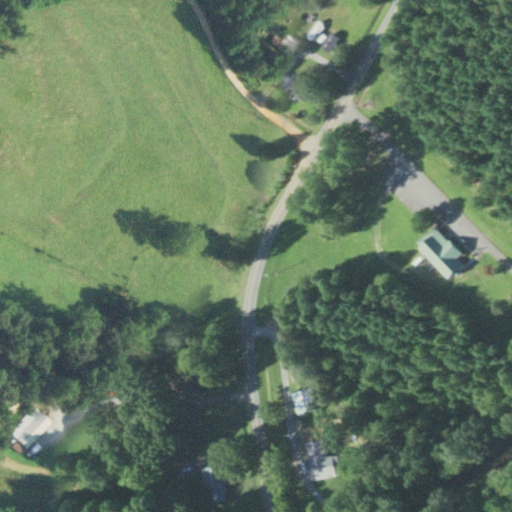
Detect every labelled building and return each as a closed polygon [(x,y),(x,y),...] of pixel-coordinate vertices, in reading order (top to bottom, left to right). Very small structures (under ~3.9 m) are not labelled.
[(270,43),(289,54),(298,41),(278,29),(270,43)] [(340,38),(331,32),(322,46),(331,52),(340,38)] [(305,101),(314,85),(293,73),(284,89),(305,101)] [(416,243),(451,277),(464,264),(458,257),(462,252),(435,224),(416,243)] [(316,407),(310,386),(298,390),(305,410),(316,407)] [(19,429),(14,424),(7,431),(23,447),(49,422),(38,411),(19,429)] [(339,453),(308,459),(312,479),(343,473),(339,453)] [(204,487),(211,487),(213,502),(228,499),(225,483),(231,482),(228,463),(201,467),(204,487)]
